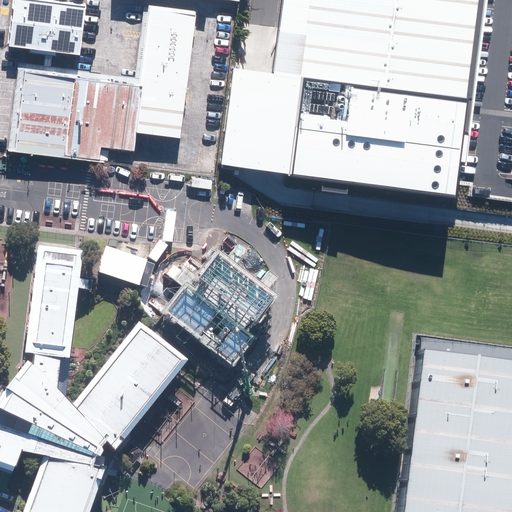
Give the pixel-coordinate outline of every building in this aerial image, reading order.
[(86,5),(42,0),(14,0),(8,47),(80,56),(86,5)] [(283,0),(274,73),(253,71),(233,69),(222,164),(251,169),(284,173),(456,198),(457,185),(468,109),(483,0),(283,0)] [(135,87),(17,73),(8,147),(94,157),(96,145),(134,149),(136,135),(174,139),(188,16),(144,11),(135,87)] [(83,250),(39,245),(25,352),(35,354),(34,364),(66,397),(70,357),(78,288),(91,290),(93,280),(80,278),(83,250)] [(148,259),(106,246),(98,272),(140,285),(148,259)] [(163,312),(234,366),(256,338),(244,329),(252,319),(257,322),(278,295),(217,248),(195,277),(184,268),(181,272),(173,265),(167,274),(183,286),(163,312)] [(0,290),(9,291),(11,263),(0,262),(0,290)] [(9,291),(0,290),(0,323),(7,324),(9,291)] [(139,321),(73,404),(66,397),(34,364),(28,361),(7,388),(2,385),(0,388),(0,469),(3,470),(12,474),(22,450),(44,456),(23,511),(90,511),(107,466),(104,466),(105,457),(100,456),(103,451),(102,447),(108,441),(115,451),(188,359),(139,321)] [(511,511),(511,360),(418,348),(397,511),(511,511)] [(120,491),(106,485),(101,498),(115,504),(120,491)] [(110,511),(112,509),(99,503),(94,511),(110,511)]
